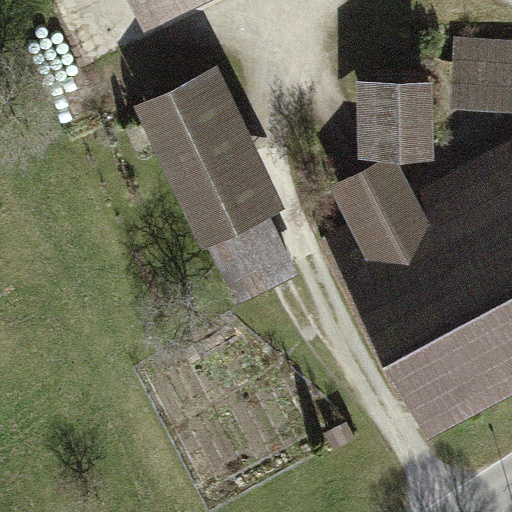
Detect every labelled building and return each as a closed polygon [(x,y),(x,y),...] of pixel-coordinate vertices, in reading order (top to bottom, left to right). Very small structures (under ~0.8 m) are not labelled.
[(133,0),(143,20),(184,0),(133,0)] [(511,38),(455,35),(452,103),(511,105),(511,38)] [(216,60),(133,100),(202,241),(207,238),(237,300),(299,270),(269,209),(285,201),(216,60)] [(356,73),(358,147),(434,145),(432,71),(356,73)] [(351,219),(325,233),(429,431),(511,387),(511,134),(414,185),(394,147),(330,180),(351,219)] [(346,423),(325,435),(336,454),(358,441),(346,423)]
